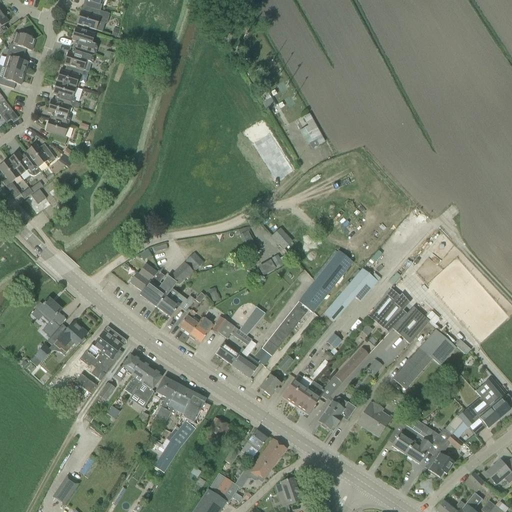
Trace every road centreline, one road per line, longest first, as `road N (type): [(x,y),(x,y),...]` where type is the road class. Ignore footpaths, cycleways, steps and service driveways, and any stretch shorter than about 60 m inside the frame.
road 1 (secondary): [(360,481),(66,280),(0,207)]
road 2 (track): [(78,289),(147,243),(244,218),(296,176)]
road 3 (track): [(31,511),(77,422),(140,334)]
road 4 (residential): [(0,142),(22,125),(49,18)]
road 5 (residential): [(511,432),(421,511)]
